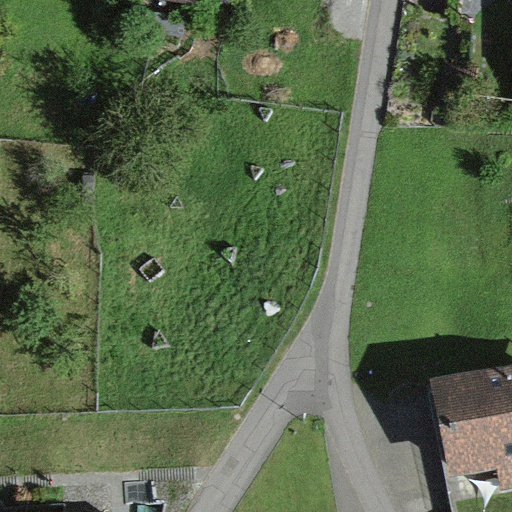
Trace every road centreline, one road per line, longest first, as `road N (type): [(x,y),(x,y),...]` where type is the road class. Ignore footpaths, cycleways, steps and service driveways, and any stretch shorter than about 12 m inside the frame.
road 1 (residential): [(383,0),(333,345)]
road 2 (residential): [(333,345),(297,371),(209,511)]
road 3 (residential): [(333,345),(343,402),(388,511)]
